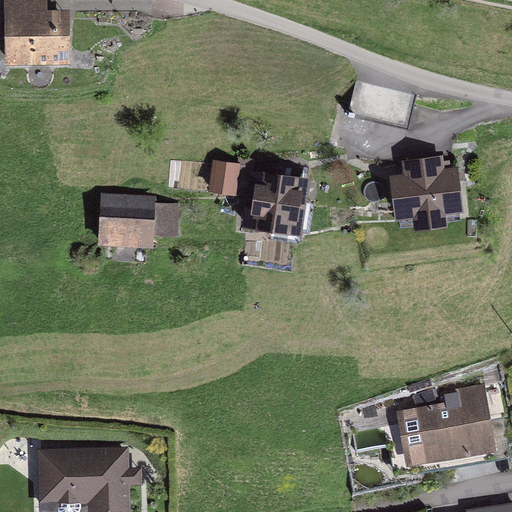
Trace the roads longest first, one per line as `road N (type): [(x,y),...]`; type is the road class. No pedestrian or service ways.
road 1 (residential): [(511,92),(223,0)]
road 2 (residential): [(382,502),(511,482)]
